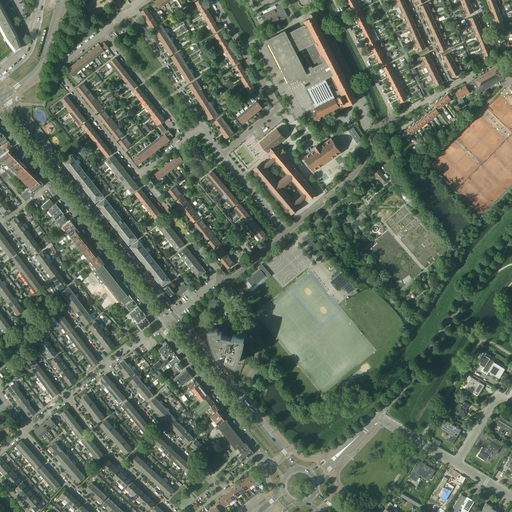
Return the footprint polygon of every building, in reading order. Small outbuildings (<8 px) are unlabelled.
[(159,8),(163,6),(159,0),(157,0),(155,2),(158,7),(159,8)] [(419,6),(421,11),(428,8),(427,5),(431,3),(430,1),(419,6)] [(404,2),(395,6),(396,8),(399,7),(400,10),(407,7),(404,2)] [(499,2),(489,5),(491,11),(498,8),(497,5),(500,4),(499,2)] [(2,8),(0,4),(0,30),(2,34),(2,35),(3,38),(4,38),(6,39),(7,41),(7,42),(14,52),(21,48),(18,40),(17,40),(15,33),(13,28),(12,28),(8,21),(9,21),(6,16),(2,9),(2,8)] [(276,8),(261,16),(266,27),(282,19),(282,20),(287,18),(286,17),(288,16),(282,5),(281,6),(280,4),(276,7),(276,8)] [(358,5),(351,9),(353,13),(360,10),(358,5)] [(407,7),(400,10),(402,13),(396,15),(397,17),(409,12),(407,7)] [(472,7),(465,11),(466,13),(462,15),(463,17),(474,12),(472,7)] [(141,11),(145,17),(152,13),(152,12),(150,10),(148,12),(146,8),(141,11)] [(434,10),(423,15),(425,19),(432,15),(431,13),(435,12),(434,10)] [(339,107),(339,106),(340,109),(358,100),(357,97),(355,98),(319,26),(315,20),(317,19),(316,17),(318,16),(316,12),(314,13),(313,13),(310,14),(311,17),(304,21),(306,25),(305,25),(304,24),(286,34),(285,30),(267,40),(302,109),(313,103),(316,107),(315,108),(316,109),(311,112),(316,122),(321,119),(320,117),(323,116),(323,115),(324,114),(325,114),(325,113),(327,112),(328,113),(328,112),(330,111),(331,111),(331,110),(333,109),(334,110),(334,109),(337,107),(337,108),(339,107)] [(409,12),(397,17),(398,20),(404,17),(405,20),(411,17),(409,12)] [(503,12),(493,16),(495,21),(502,19),(501,15),(504,14),(503,12)] [(152,13),(145,17),(144,17),(148,23),(155,18),(152,13)] [(411,17),(405,20),(406,23),(403,24),(404,27),(414,22),(411,17)] [(155,18),(148,23),(151,29),(159,24),(155,18)] [(438,18),(427,23),(429,27),(436,24),(435,21),(439,20),(438,18)] [(478,20),(470,23),(471,25),(467,27),(468,29),(479,24),(478,20)] [(414,22),(404,27),(405,29),(408,27),(410,30),(416,27),(414,22)] [(507,23),(497,26),(499,32),(506,29),(504,26),(508,25),(507,23)] [(154,29),(157,34),(164,29),(162,25),(160,26),(160,25),(154,29)] [(441,26),(430,31),(432,36),(440,32),(439,30),(442,28),(441,26)] [(416,27),(410,30),(411,33),(408,35),(409,37),(418,33),(416,27)] [(369,28),(362,32),(365,36),(372,33),(369,28)] [(481,28),(474,31),(475,34),(471,35),(472,37),(483,32),(481,28)] [(164,29),(157,34),(159,38),(167,33),(164,29)] [(118,37),(114,31),(109,35),(114,40),(118,37)] [(167,33),(159,38),(162,42),(170,38),(167,33)] [(418,33),(409,37),(410,39),(413,38),(414,41),(421,38),(418,33)] [(445,34),(434,40),(436,44),(443,40),(442,38),(446,36),(445,34)] [(484,36),(477,39),(478,42),(474,44),(475,45),(486,40),(484,36)] [(170,38),(162,42),(165,46),(172,42),(170,38)] [(421,38),(414,41),(416,44),(413,45),(414,47),(423,43),(421,38)] [(265,40),(258,43),(272,73),(279,70),(265,40)] [(501,50),(509,47),(509,44),(508,42),(508,41),(500,44),(501,50)] [(172,42),(165,46),(167,51),(175,46),(172,42)] [(99,44),(95,48),(100,54),(104,51),(108,48),(104,43),(100,46),(99,44)] [(423,43),(414,47),(415,49),(418,48),(419,51),(425,48),(423,43)] [(449,43),(438,48),(440,52),(447,49),(446,46),(450,44),(449,43)] [(488,45),(480,48),(482,50),(478,52),(478,54),(490,49),(488,45)] [(175,46),(167,51),(170,55),(176,51),(178,50),(175,46)] [(95,48),(91,51),(96,57),(100,54),(95,48)] [(91,51),(87,54),(92,60),(96,57),(91,51)] [(442,57),(444,61),(451,57),(450,55),(454,53),(453,51),(442,57)] [(171,57),(174,61),(182,57),(179,52),(178,53),(177,53),(171,57)] [(87,54),(83,57),(88,63),(92,60),(87,54)] [(383,54),(376,58),(378,62),(385,59),(383,54)] [(83,57),(79,60),(85,66),(88,63),(83,57)] [(182,57),(174,61),(177,66),(184,61),(182,57)] [(108,63),(112,67),(118,62),(115,58),(108,63)] [(430,58),(423,61),(424,64),(421,66),(421,67),(432,62),(430,58)] [(385,59),(378,62),(380,67),(387,63),(385,59)] [(79,60),(75,63),(80,70),(85,66),(79,60)] [(457,60),(446,65),(448,69),(455,66),(454,63),(458,61),(457,60)] [(184,61),(177,66),(179,70),(187,65),(184,61)] [(121,66),(118,62),(112,67),(115,71),(121,66)] [(75,63),(72,66),(77,73),(80,70),(75,63)] [(187,65),(179,70),(182,74),(190,69),(187,65)] [(72,75),(73,76),(77,73),(72,66),(68,70),(71,75),(72,75)] [(124,70),(121,66),(115,71),(118,75),(124,70)] [(434,66),(427,70),(428,72),(425,74),(425,75),(436,70),(434,66)] [(497,67),(472,81),(472,82),(475,87),(478,93),(486,89),(486,88),(503,78),(497,67)] [(461,68),(450,73),(452,77),(460,74),(458,71),(462,69),(461,68)] [(190,69),(182,74),(185,78),(192,74),(190,69)] [(127,74),(124,70),(118,75),(121,79),(122,78),(127,74)] [(394,73),(387,77),(389,81),(396,78),(394,73)] [(192,74),(185,78),(188,83),(194,79),(195,78),(192,74)] [(438,74),(431,78),(432,80),(429,82),(429,83),(440,78),(438,74)] [(189,85),(192,89),(199,85),(197,80),(195,81),(189,85)] [(77,88),(80,92),(86,87),(83,83),(77,88)] [(199,85),(192,89),(195,94),(201,90),(202,89),(199,85)] [(455,92),(458,98),(456,99),(461,108),(466,105),(462,98),(465,96),(464,95),(469,92),(465,86),(455,92)] [(86,87),(80,92),(84,96),(90,92),(86,87)] [(133,91),(136,95),(141,91),(138,87),(133,91)] [(480,96),(484,100),(490,95),(488,92),(487,90),(486,91),(485,90),(480,96)] [(90,92),(84,96),(87,100),(93,96),(90,92)] [(61,100),(65,104),(70,100),(66,96),(61,100)] [(93,96),(87,100),(90,104),(96,100),(93,96)] [(96,100),(90,104),(93,108),(99,104),(96,100)] [(208,102),(202,106),(205,110),(213,106),(210,101),(208,102)] [(256,101),(252,104),(258,111),(262,107),(257,102),(256,101)] [(438,109),(443,106),(439,101),(434,104),(438,109)] [(99,104),(93,108),(97,113),(103,108),(99,104)] [(258,111),(252,104),(248,107),(254,114),(258,111)] [(213,106),(205,110),(208,115),(215,110),(213,106)] [(254,114),(248,107),(245,110),(250,117),(254,114)] [(76,108),(71,112),(70,113),(73,117),(79,112),(76,108)] [(435,108),(431,112),(435,117),(439,113),(435,108)] [(98,115),(101,119),(107,114),(104,110),(98,115)] [(215,110),(208,115),(211,119),(217,115),(218,114),(215,110)] [(250,117),(245,110),(241,114),(246,120),(250,117)] [(79,112),(73,117),(76,121),(82,116),(79,112)] [(107,114),(101,119),(105,123),(111,118),(107,114)] [(160,114),(160,115),(155,119),(153,120),(158,125),(161,129),(164,127),(161,123),(165,120),(160,114)] [(246,120),(241,114),(237,117),(238,118),(242,124),(246,120)] [(82,116),(76,121),(79,125),(80,124),(85,120),(82,116)] [(214,122),(217,126),(224,121),(221,116),(220,117),(214,122)] [(111,118),(105,123),(108,127),(114,122),(111,118)] [(224,121),(217,126),(220,130),(227,125),(224,121)] [(82,125),(85,130),(90,126),(87,122),(82,125)] [(114,122),(108,127),(111,131),(117,126),(114,122)] [(227,125),(220,130),(223,134),(230,129),(227,125)] [(117,126),(111,131),(114,135),(120,131),(117,126)] [(168,130),(167,131),(164,127),(161,129),(165,134),(161,137),(166,143),(170,140),(169,138),(172,135),(168,130)] [(299,208),(297,204),(306,197),(308,200),(312,196),(314,198),(318,195),(283,154),(285,152),(283,149),(281,151),(278,148),(276,146),(285,138),(276,128),(260,143),(268,152),(270,155),(273,158),(264,165),(263,165),(261,162),(253,169),(255,172),(254,173),(256,176),(257,176),(285,209),(285,210),(287,212),(288,211),(291,214),(299,208)] [(353,128),(348,131),(357,144),(362,140),(353,128)] [(230,129),(223,134),(226,138),(232,134),(234,133),(230,129)] [(120,131),(114,135),(118,140),(124,135),(120,131)] [(119,141),(122,146),(128,141),(125,136),(119,141)] [(166,143),(161,137),(160,136),(156,139),(161,146),(166,143)] [(325,143),(323,140),(308,151),(310,153),(303,157),(313,171),(341,152),(331,138),(325,143)] [(161,146),(156,139),(152,142),(158,149),(161,146)] [(0,155),(11,146),(7,141),(0,146),(0,155)] [(128,141),(122,146),(126,150),(132,145),(128,141)] [(158,149),(152,142),(148,145),(153,152),(158,149)] [(153,152),(148,145),(145,148),(150,155),(153,152)] [(150,155),(145,148),(140,151),(146,158),(150,155)] [(109,149),(104,153),(107,157),(112,153),(109,149)] [(0,159),(1,161),(11,153),(8,150),(0,156),(0,159)] [(146,158),(140,151),(136,155),(137,156),(142,162),(146,158)] [(2,167),(15,156),(11,153),(1,161),(3,163),(1,165),(2,167)] [(115,158),(113,155),(106,161),(109,165),(117,159),(116,158),(115,158)] [(179,155),(175,159),(180,165),(184,162),(183,160),(179,155)] [(4,171),(18,160),(15,156),(2,167),(0,168),(0,174),(4,171)] [(72,156),(68,159),(66,160),(67,161),(64,163),(67,167),(75,161),(72,156)] [(138,165),(142,162),(137,156),(133,159),(138,165)] [(13,175),(25,166),(19,159),(18,160),(4,171),(6,173),(7,172),(11,177),(13,175)] [(117,159),(109,165),(112,169),(119,163),(117,160),(117,159)] [(175,159),(171,162),(175,167),(176,168),(180,165),(175,159)] [(75,161),(67,167),(70,171),(78,165),(75,161)] [(119,163),(112,169),(116,173),(123,167),(122,166),(119,163)] [(78,165),(70,171),(73,175),(81,168),(78,165)] [(19,178),(28,170),(25,166),(13,175),(16,179),(18,177),(18,178),(19,177),(19,178)] [(123,167),(116,173),(119,177),(126,171),(123,168),(124,168),(123,167)] [(81,168),(73,175),(76,179),(84,172),(81,168)] [(388,180),(379,169),(374,174),(383,185),(388,180)] [(22,181),(32,173),(28,170),(19,178),(22,181)] [(126,171),(119,177),(122,181),(129,175),(128,174),(126,171)] [(155,174),(159,179),(163,176),(159,171),(155,174)] [(212,171),(207,175),(206,176),(209,180),(215,175),(212,171)] [(84,172),(76,179),(79,182),(87,176),(84,172)] [(32,173),(22,181),(25,185),(26,184),(35,176),(32,173)] [(391,173),(391,184),(402,184),(402,173),(391,173)] [(129,175),(122,181),(125,185),(132,179),(130,176),(129,175)] [(215,175),(209,180),(212,184),(219,179),(215,175)] [(35,176),(26,184),(29,188),(39,180),(39,179),(35,176)] [(87,176),(79,182),(82,186),(90,180),(87,176)] [(39,180),(29,188),(20,195),(25,201),(43,186),(42,184),(42,182),(39,179),(39,180)] [(132,179),(125,185),(128,189),(136,183),(135,182),(132,179)] [(219,179),(212,184),(216,188),(222,183),(219,179)] [(90,180),(82,186),(85,190),(94,184),(90,180)] [(136,183),(128,189),(132,193),(139,187),(136,184),(137,184),(136,183)] [(222,183),(216,188),(219,192),(225,187),(222,183)] [(94,184),(85,190),(88,194),(97,188),(94,184)] [(175,186),(169,191),(172,195),(178,190),(175,186)] [(225,187),(219,192),(222,196),(223,195),(228,190),(225,187)] [(97,188),(88,194),(91,198),(100,191),(97,188)] [(140,189),(135,193),(138,197),(143,193),(140,189)] [(178,190),(172,195),(176,199),(182,195),(178,190)] [(100,191),(91,198),(95,202),(98,200),(103,196),(100,191)] [(231,194),(227,198),(225,199),(228,203),(235,198),(231,194)] [(177,201),(180,205),(186,200),(183,196),(177,201)] [(105,198),(101,201),(100,202),(100,203),(97,205),(101,209),(109,203),(105,198)] [(235,198),(228,203),(232,207),(233,206),(238,202),(235,198)] [(49,199),(38,208),(42,214),(46,211),(45,209),(53,203),(49,199)] [(186,200),(180,205),(184,210),(190,205),(186,200)] [(109,203),(101,209),(104,213),(112,207),(109,203)] [(48,211),(51,215),(59,209),(55,204),(48,211)] [(233,209),(237,213),(243,208),(239,204),(234,208),(235,208),(233,209)] [(190,205),(184,210),(187,213),(193,209),(190,205)] [(8,207),(2,212),(5,215),(11,211),(8,207)] [(112,207),(104,213),(107,217),(115,211),(112,207)] [(243,208),(237,213),(240,217),(241,216),(246,212),(243,208)] [(59,209),(51,215),(55,220),(63,214),(59,209)] [(193,209),(187,213),(190,218),(196,213),(193,209)] [(115,211),(107,217),(110,221),(118,214),(115,211)] [(357,217),(361,222),(367,217),(364,212),(357,217)] [(196,213),(190,218),(193,222),(200,217),(196,213)] [(118,214),(110,221),(113,225),(121,218),(118,214)] [(160,214),(155,218),(158,222),(163,218),(160,214)] [(60,226),(67,220),(65,218),(65,217),(64,216),(63,216),(63,215),(56,221),(54,222),(58,226),(59,225),(60,226)] [(249,215),(244,219),(243,220),(246,224),(252,219),(249,215)] [(9,222),(12,226),(19,221),(16,216),(9,222)] [(316,228),(323,222),(319,217),(312,223),(316,228)] [(121,218),(113,225),(116,228),(124,222),(121,218)] [(195,224),(198,228),(204,223),(201,219),(195,224)] [(252,219),(246,224),(249,228),(256,223),(252,219)] [(62,226),(65,230),(73,224),(69,220),(62,226)] [(158,226),(161,230),(168,224),(167,223),(165,220),(158,226)] [(19,221),(12,226),(15,230),(23,225),(19,221)] [(124,222),(116,228),(119,232),(127,226),(124,222)] [(204,223),(198,228),(201,232),(207,227),(204,223)] [(256,223),(249,228),(253,232),(259,227),(256,223)] [(73,224),(65,230),(68,234),(75,228),(76,228),(73,224)] [(168,224),(161,230),(164,234),(171,228),(169,225),(168,224)] [(23,225),(15,230),(18,234),(26,229),(23,225)] [(127,226),(119,232),(122,236),(130,230),(127,226)] [(207,227),(201,232),(205,236),(211,231),(207,227)] [(259,227),(253,232),(256,236),(262,231),(259,227)] [(75,228),(68,234),(68,235),(70,239),(78,232),(75,228)] [(171,228),(164,234),(167,238),(175,232),(174,231),(173,231),(171,228)] [(26,229),(18,234),(21,238),(29,233),(26,229)] [(130,230),(122,236),(125,240),(133,234),(130,230)] [(211,231),(205,236),(208,240),(214,236),(211,231)] [(262,231),(256,236),(259,240),(260,239),(265,235),(262,231)] [(78,232),(70,239),(74,242),(82,236),(80,233),(79,233),(78,232)] [(175,232),(167,238),(170,242),(177,236),(175,233),(175,232)] [(29,233),(21,238),(24,242),(32,237),(29,233)] [(133,234),(125,240),(128,244),(131,242),(132,242),(137,238),(133,234)] [(302,239),(317,257),(323,253),(307,234),(302,239)] [(82,236),(74,242),(77,246),(85,240),(84,239),(84,238),(82,236)] [(177,236),(170,242),(174,246),(181,240),(180,239),(177,236)] [(214,236),(208,240),(211,244),(217,240),(214,236)] [(32,237),(24,242),(27,246),(35,241),(32,237)] [(85,240),(77,246),(80,250),(87,244),(85,240)] [(138,240),(135,243),(133,244),(134,245),(131,247),(134,252),(142,245),(138,240)] [(181,240),(174,246),(177,250),(184,244),(181,241),(182,241),(181,240)] [(217,240),(211,244),(215,249),(221,244),(217,240)] [(6,241),(0,246),(3,250),(9,245),(6,241)] [(35,241),(27,246),(30,250),(38,245),(35,241)] [(87,244),(80,250),(83,254),(91,247),(89,245),(88,244),(87,244)] [(9,245),(3,250),(6,254),(12,249),(9,245)] [(38,245),(30,250),(34,255),(41,249),(38,245)] [(142,245),(134,252),(137,255),(145,249),(142,245)] [(91,247),(83,254),(86,258),(94,252),(93,251),(93,250),(91,247)] [(179,252),(182,257),(190,251),(189,250),(188,250),(186,247),(179,252)] [(215,251),(218,256),(224,251),(221,247),(215,251)] [(12,249),(6,254),(9,258),(15,253),(12,249)] [(145,249),(137,255),(140,259),(148,253),(145,249)] [(35,256),(38,261),(45,255),(42,251),(35,256)] [(190,251),(182,257),(185,261),(192,255),(190,252),(190,251)] [(224,251),(218,256),(221,260),(227,255),(224,251)] [(94,252),(86,258),(89,261),(97,255),(94,252)] [(148,253),(140,259),(143,263),(151,257),(148,253)] [(11,259),(14,264),(20,259),(17,255),(11,259)] [(45,255),(38,261),(41,265),(48,259),(45,255)] [(97,255),(89,261),(92,265),(100,259),(97,255)] [(192,255),(185,261),(188,265),(196,259),(195,258),(192,255)] [(227,255),(221,260),(224,264),(231,259),(227,255)] [(151,257),(143,263),(146,267),(154,260),(151,257)] [(20,259),(14,264),(17,268),(23,263),(20,259)] [(48,259),(41,265),(44,269),(51,264),(48,259)] [(100,259),(92,265),(96,269),(104,263),(100,259)] [(196,259),(188,265),(192,269),(199,263),(196,260),(197,260),(196,259)] [(231,259),(224,264),(228,268),(234,264),(231,259)] [(154,260),(146,267),(149,271),(157,264),(154,260)] [(23,263),(17,268),(20,272),(26,267),(23,263)] [(97,275),(107,267),(104,263),(96,269),(88,275),(91,280),(97,275)] [(199,263),(192,269),(195,273),(202,267),(201,266),(199,263)] [(51,264),(44,269),(47,273),(54,268),(51,264)] [(157,264),(149,271),(152,274),(160,268),(157,264)] [(271,275),(264,266),(262,264),(258,267),(260,270),(248,280),(253,286),(265,276),(267,279),(271,275)] [(26,267),(20,272),(19,272),(22,276),(29,271),(26,267)] [(100,279),(110,271),(107,267),(97,275),(100,279)] [(202,267),(195,273),(198,277),(205,271),(203,268),(202,267)] [(54,268),(47,273),(50,277),(57,272),(54,268)] [(160,268),(152,274),(155,278),(163,272),(160,268)] [(348,294),(355,288),(339,269),(330,276),(332,277),(330,279),(332,282),(338,289),(340,291),(340,290),(342,289),(343,291),(345,290),(348,294)] [(29,271),(22,276),(25,280),(32,275),(29,271)] [(110,271),(100,279),(104,283),(113,275),(110,271)] [(57,272),(50,277),(53,281),(60,276),(57,272)] [(163,272),(155,278),(158,282),(166,276),(163,272)] [(32,275),(25,280),(28,285),(35,279),(32,275)] [(60,276),(53,281),(56,285),(63,280),(60,276)] [(170,281),(166,276),(158,282),(162,286),(164,284),(165,285),(170,281)] [(109,289),(118,282),(115,277),(105,285),(109,289)] [(35,279),(28,285),(31,288),(38,283),(35,279)] [(63,280),(56,285),(59,290),(67,284),(63,280)] [(118,282),(109,289),(112,294),(122,286),(118,282)] [(38,283),(31,288),(34,293),(35,292),(41,287),(38,283)] [(179,296),(188,288),(184,283),(175,290),(176,292),(179,296)] [(169,285),(164,288),(170,296),(176,292),(175,290),(174,291),(169,285)] [(115,298),(125,290),(122,286),(112,294),(115,298)] [(61,292),(64,296),(71,290),(68,287),(67,287),(61,292)] [(8,290),(2,295),(4,299),(10,294),(8,290)] [(71,290),(64,296),(67,300),(74,294),(71,290)] [(118,302),(128,294),(125,290),(115,298),(118,302)] [(10,294),(4,299),(8,303),(14,298),(10,294)] [(74,294),(67,300),(70,304),(77,299),(74,294)] [(124,305),(132,299),(128,294),(120,301),(121,303),(122,302),(124,305)] [(14,298),(8,303),(11,307),(17,302),(14,298)] [(77,299),(70,304),(73,308),(80,303),(77,299)] [(129,310),(136,304),(133,300),(125,306),(129,310)] [(17,302),(11,307),(14,311),(20,306),(17,302)] [(80,303),(73,308),(76,312),(83,307),(80,303)] [(20,306),(14,311),(17,315),(23,310),(20,306)] [(129,313),(132,318),(141,311),(138,306),(129,313)] [(83,307),(76,312),(79,316),(86,311),(83,307)] [(53,316),(56,320),(62,316),(59,311),(54,315),(54,316),(53,316)] [(86,311),(79,316),(82,320),(89,315),(86,311)] [(141,311),(132,318),(133,320),(135,319),(137,322),(145,316),(141,311)] [(89,315),(82,320),(85,324),(91,320),(92,319),(89,315)] [(62,316),(56,320),(59,324),(65,320),(62,316)] [(137,324),(141,329),(149,323),(148,320),(148,319),(147,318),(146,318),(145,318),(137,324)] [(65,320),(59,324),(62,328),(68,324),(65,320)] [(88,327),(91,331),(98,326),(95,321),(88,327)] [(7,324),(2,328),(5,332),(10,328),(7,324)] [(68,324),(62,328),(65,333),(66,332),(71,328),(68,324)] [(98,326),(91,331),(94,335),(101,330),(98,326)] [(232,337),(227,336),(222,335),(221,331),(219,331),(218,328),(209,329),(211,339),(213,347),(217,356),(226,353),(227,355),(225,358),(236,364),(239,355),(242,346),(244,337),(235,335),(233,335),(232,337)] [(66,334),(69,338),(76,333),(73,330),(67,333),(68,334),(66,334)] [(101,330),(94,335),(97,339),(105,334),(101,330)] [(34,338),(37,342),(44,337),(41,332),(34,338)] [(76,333),(69,338),(73,342),(79,338),(76,333)] [(105,334),(97,339),(101,343),(108,338),(105,334)] [(44,337),(37,342),(40,346),(47,341),(44,337)] [(79,338),(73,342),(76,346),(82,342),(79,338)] [(108,338),(101,343),(104,347),(111,342),(108,338)] [(47,341),(40,346),(43,350),(50,345),(47,341)] [(82,342),(76,346),(78,350),(85,345),(82,342)] [(111,342),(104,347),(107,351),(114,346),(111,342)] [(162,354),(170,347),(167,343),(159,349),(157,351),(160,355),(162,354)] [(50,345),(43,350),(46,354),(53,349),(50,345)] [(85,345),(78,350),(82,354),(88,350),(85,345)] [(170,347),(162,354),(166,358),(174,352),(170,347)] [(53,349),(46,354),(49,359),(56,353),(53,349)] [(88,350),(82,354),(85,358),(91,354),(88,350)] [(491,356),(490,356),(486,353),(479,364),(484,367),(481,371),(487,375),(488,373),(489,373),(489,372),(488,372),(489,371),(491,372),(499,377),(503,371),(497,368),(497,366),(495,366),(493,365),(495,362),(489,359),(491,356)] [(24,358),(28,362),(33,358),(29,354),(24,358)] [(91,354),(85,358),(88,362),(94,358),(91,354)] [(50,360),(54,365),(61,359),(58,355),(50,360)] [(173,366),(180,360),(176,355),(169,361),(173,366)] [(33,358),(28,362),(31,366),(36,363),(33,358)] [(94,358),(88,362),(91,366),(92,366),(97,362),(94,358)] [(61,359),(54,365),(57,369),(64,363),(61,359)] [(117,365),(121,369),(127,364),(124,360),(117,365)] [(176,373),(185,366),(181,361),(172,368),(175,372),(172,374),(174,377),(177,375),(176,373)] [(157,362),(152,366),(156,371),(161,367),(157,362)] [(64,363),(57,369),(60,373),(67,367),(64,363)] [(31,369),(34,373),(40,368),(37,364),(32,368),(31,369)] [(127,364),(121,369),(124,373),(130,367),(127,364)] [(67,367),(60,373),(63,377),(70,371),(67,367)] [(130,367),(124,373),(127,377),(134,371),(130,367)] [(40,368),(34,373),(37,377),(43,372),(40,368)] [(193,376),(186,368),(172,379),(179,387),(193,376)] [(70,371),(63,377),(66,381),(73,376),(70,371)] [(134,371),(127,377),(130,381),(137,375),(134,371)] [(43,372),(37,377),(40,381),(46,376),(43,372)] [(99,380),(103,383),(109,378),(105,374),(100,379),(99,380)] [(137,375),(130,381),(133,385),(140,379),(137,375)] [(46,376),(40,381),(43,385),(49,380),(46,376)] [(73,376),(66,381),(69,385),(76,380),(73,376)] [(478,395),(484,385),(479,382),(480,381),(478,380),(477,381),(471,377),(466,385),(474,390),(473,392),(475,394),(476,395),(476,394),(478,395)] [(112,382),(109,378),(103,383),(106,387),(112,382)] [(191,388),(198,383),(195,378),(187,385),(188,387),(189,386),(191,388)] [(140,379),(133,385),(137,388),(143,383),(140,379)] [(49,380),(43,385),(46,389),(52,384),(49,380)] [(115,386),(112,382),(106,387),(109,391),(115,386)] [(143,383),(137,388),(140,392),(147,387),(143,383)] [(191,390),(194,394),(202,387),(199,383),(191,390)] [(7,388),(11,392),(17,388),(13,384),(7,388)] [(52,384),(46,389),(49,393),(55,388),(52,384)] [(118,390),(115,386),(109,391),(112,395),(118,390)] [(147,387),(140,392),(143,396),(150,390),(147,387)] [(202,387),(194,394),(197,397),(205,391),(202,387)] [(17,388),(11,392),(13,396),(19,392),(17,388)] [(55,388),(49,393),(52,397),(53,397),(58,393),(55,388)] [(85,389),(78,395),(80,397),(87,391),(85,389)] [(121,394),(118,390),(112,395),(115,399),(121,394)] [(150,390),(143,396),(146,400),(152,395),(153,394),(150,390)] [(205,391),(197,397),(201,402),(208,396),(205,391)] [(19,392),(13,396),(16,400),(22,396),(19,392)] [(93,402),(90,398),(87,394),(80,399),(86,407),(93,402)] [(125,398),(121,394),(115,399),(119,403),(120,402),(125,398)] [(22,396),(16,400),(19,404),(25,400),(22,396)] [(205,412),(215,404),(208,396),(201,402),(189,411),(194,418),(195,420),(205,412)] [(149,403),(152,407),(159,401),(155,397),(154,398),(149,403)] [(468,408),(470,405),(465,402),(464,402),(461,400),(458,399),(456,401),(458,402),(455,407),(457,409),(455,412),(458,414),(458,415),(463,418),(466,414),(464,413),(467,408),(468,408)] [(25,400),(19,404),(22,408),(28,404),(25,400)] [(121,406),(125,410),(131,405),(127,401),(122,405),(121,406)] [(159,401),(152,407),(156,410),(162,404),(159,401)] [(99,409),(96,406),(93,402),(86,407),(92,415),(99,409)] [(28,404),(22,408),(25,412),(31,408),(28,404)] [(162,404),(156,410),(159,414),(166,408),(162,404)] [(212,414),(219,409),(215,404),(205,412),(206,414),(209,411),(212,414)] [(131,405),(125,410),(128,414),(134,409),(131,405)] [(31,408),(25,412),(29,417),(35,412),(31,408)] [(166,408),(159,414),(163,418),(169,412),(166,408)] [(60,414),(63,418),(69,413),(66,409),(61,413),(60,414)] [(105,417),(102,413),(99,409),(92,415),(98,423),(105,417)] [(134,409),(128,414),(131,417),(137,412),(134,409)] [(219,409),(212,414),(211,415),(214,420),(222,413),(219,409)] [(137,412),(131,417),(134,421),(140,416),(137,412)] [(169,412),(163,418),(166,421),(172,415),(169,412)] [(69,413),(63,418),(67,422),(73,417),(69,413)] [(214,420),(203,428),(207,433),(216,426),(226,418),(222,413),(214,420)] [(509,422),(503,418),(504,416),(501,414),(498,419),(497,421),(497,420),(495,424),(500,427),(497,432),(503,435),(506,430),(511,433),(511,430),(511,421),(510,420),(509,422)] [(172,415),(166,421),(170,425),(175,420),(176,419),(172,415)] [(140,416),(134,421),(138,425),(144,420),(140,416)] [(76,421),(73,417),(67,422),(70,426),(76,421)] [(51,418),(47,421),(52,428),(56,425),(55,424),(51,418)] [(228,421),(226,418),(216,426),(218,429),(219,428),(232,444),(231,445),(235,451),(238,448),(242,453),(250,447),(245,442),(244,443),(227,422),(228,421)] [(113,426),(109,423),(106,419),(100,425),(106,432),(113,426)] [(144,420),(138,425),(141,429),(147,424),(144,420)] [(175,420),(170,425),(173,429),(178,423),(175,420)] [(461,430),(458,428),(456,426),(446,420),(440,429),(448,433),(449,431),(452,433),(448,440),(447,439),(447,440),(453,443),(461,430)] [(47,421),(43,424),(48,431),(52,428),(47,421)] [(79,425),(76,421),(70,426),(73,430),(79,425)] [(178,423),(173,429),(176,432),(183,426),(179,422),(178,423)] [(43,424),(39,427),(44,434),(48,431),(43,424)] [(147,424),(141,429),(144,433),(145,432),(150,428),(147,424)] [(82,429),(79,425),(73,430),(76,434),(82,429)] [(119,434),(116,430),(113,426),(106,432),(112,440),(119,434)] [(183,426),(176,432),(180,436),(186,430),(183,426)] [(40,438),(44,434),(39,427),(34,431),(39,437),(40,438)] [(85,433),(82,429),(76,434),(79,438),(80,437),(85,433)] [(186,430),(180,436),(183,439),(189,433),(186,430)] [(189,433),(183,439),(187,443),(192,438),(193,437),(189,433)] [(126,441),(122,437),(119,434),(112,440),(119,447),(126,441)] [(81,440),(84,444),(90,439),(86,435),(81,439),(82,439),(81,440)] [(155,444),(156,443),(160,438),(157,435),(152,440),(151,441),(155,444)] [(164,442),(160,438),(156,443),(160,447),(164,442)] [(492,441),(487,438),(484,442),(485,443),(477,456),(485,461),(491,450),(497,454),(501,447),(492,441)] [(93,443),(90,439),(84,444),(87,448),(93,443)] [(191,445),(195,448),(200,443),(196,439),(191,445)] [(16,446),(19,450),(25,445),(22,441),(17,445),(16,446)] [(132,448),(129,444),(126,441),(119,447),(125,454),(132,448)] [(49,448),(52,452),(59,446),(55,442),(54,443),(49,448)] [(168,445),(164,442),(160,447),(163,450),(168,445)] [(93,443),(87,448),(90,452),(96,447),(93,443)] [(200,443),(195,448),(198,452),(204,446),(200,443)] [(25,445),(19,450),(22,454),(28,449),(25,445)] [(171,449),(168,445),(163,450),(162,451),(166,454),(171,449)] [(59,446),(52,452),(55,456),(62,450),(59,446)] [(96,447),(90,452),(93,456),(99,451),(96,447)] [(250,447),(242,453),(236,458),(237,460),(238,458),(242,462),(254,452),(250,447)] [(31,452),(28,449),(22,454),(26,458),(31,452)] [(175,452),(171,449),(166,454),(170,458),(175,452)] [(62,450),(55,456),(59,460),(65,454),(62,450)] [(99,451),(93,456),(97,460),(98,459),(103,455),(99,451)] [(35,456),(31,452),(26,458),(29,461),(35,456)] [(179,456),(175,452),(170,458),(174,461),(179,456)] [(65,454),(59,460),(62,463),(68,458),(65,454)] [(38,460),(35,456),(29,461),(32,465),(38,460)] [(132,461),(136,465),(141,459),(137,456),(132,461)] [(182,459),(179,456),(174,461),(177,465),(182,459)] [(68,458),(62,463),(65,467),(72,461),(68,458)] [(101,466),(105,470),(112,463),(108,459),(101,466)] [(141,459),(136,465),(139,468),(144,463),(141,459)] [(186,462),(182,459),(177,465),(181,468),(182,467),(186,462)] [(42,464),(38,460),(32,465),(36,469),(37,468),(42,464)] [(72,461),(65,467),(68,471),(75,465),(72,461)] [(408,477),(415,481),(418,476),(415,474),(418,471),(426,476),(425,478),(428,480),(434,471),(418,461),(408,477)] [(115,467),(112,463),(105,470),(109,473),(115,467)] [(144,463),(139,468),(143,472),(148,466),(144,463)] [(7,465),(1,471),(4,475),(11,469),(7,465)] [(75,465),(68,471),(72,475),(78,469),(75,465)] [(37,471),(41,475),(46,470),(43,466),(38,470),(37,471)] [(148,466),(143,472),(147,475),(152,469),(148,466)] [(194,469),(190,466),(185,470),(184,471),(188,475),(189,474),(194,469)] [(119,470),(115,467),(109,473),(113,477),(119,470)] [(11,469),(4,475),(7,479),(14,473),(11,469)] [(78,469),(72,475),(75,479),(82,473),(78,469)] [(152,469),(147,475),(150,478),(155,473),(152,469)] [(46,470),(41,475),(44,478),(50,473),(46,470)] [(123,473),(119,470),(113,477),(117,480),(123,473)] [(14,473),(7,479),(11,482),(17,477),(14,473)] [(53,477),(50,473),(44,478),(47,482),(53,477)] [(82,473),(75,479),(78,482),(84,477),(85,477),(82,473)] [(126,477),(123,473),(117,480),(120,484),(126,477)] [(155,473),(150,478),(154,482),(159,476),(155,473)] [(251,474),(247,477),(253,484),(257,481),(251,474)] [(159,476),(154,482),(158,485),(163,480),(159,476)] [(17,477),(11,482),(14,486),(21,481),(17,477)] [(56,481),(53,477),(47,482),(50,486),(56,481)] [(130,481),(126,477),(120,484),(124,487),(130,481)] [(247,477),(243,480),(249,487),(253,484),(247,477)] [(451,491),(445,488),(446,487),(444,486),(448,479),(444,477),(436,490),(435,490),(432,495),(432,494),(431,496),(430,498),(436,501),(439,496),(445,500),(451,491)] [(163,480),(158,485),(161,488),(166,483),(163,480)] [(243,480),(239,483),(245,490),(249,487),(243,480)] [(60,485),(56,481),(50,486),(54,490),(55,489),(60,485)] [(15,488),(19,492),(26,486),(22,482),(15,488)] [(86,489),(89,492),(95,486),(92,482),(91,483),(86,489)] [(126,489),(130,492),(136,486),(132,482),(126,489)] [(166,483),(161,488),(165,492),(170,486),(166,483)] [(239,483),(235,486),(241,493),(245,490),(239,483)] [(26,486),(19,492),(22,496),(29,490),(26,486)] [(95,486),(89,492),(93,496),(99,489),(95,486)] [(140,489),(136,486),(130,492),(133,496),(140,489)] [(170,486),(165,492),(169,495),(174,490),(170,486)] [(235,486),(231,490),(237,497),(241,493),(235,486)] [(99,489),(93,496),(97,499),(103,493),(99,489)] [(143,492),(140,489),(133,496),(137,499),(143,492)] [(29,490),(22,496),(26,500),(32,494),(29,490)] [(59,497),(63,500),(69,494),(65,490),(59,497)] [(231,490),(227,493),(233,500),(237,497),(231,490)] [(147,496),(143,492),(137,499),(141,503),(147,496)] [(103,493),(97,499),(101,503),(106,497),(107,496),(103,493)] [(227,493),(223,496),(229,503),(233,500),(227,493)] [(32,494),(26,500),(29,504),(36,498),(32,494)] [(73,497),(69,494),(63,500),(67,504),(73,497)] [(455,511),(461,511),(462,511),(466,511),(474,500),(468,497),(467,499),(464,498),(465,496),(461,494),(452,510),(455,511)] [(151,499),(147,496),(141,503),(145,506),(151,499)] [(225,506),(229,503),(223,496),(219,499),(220,500),(218,502),(225,511),(227,509),(225,506)] [(77,501),(73,497),(67,504),(70,507),(77,501)] [(102,504),(106,507),(112,501),(108,497),(107,498),(102,504)] [(36,498),(29,504),(32,507),(39,501),(36,498)] [(155,503),(151,499),(145,506),(149,510),(155,503)] [(39,501),(32,507),(36,511),(43,506),(39,501)] [(81,504),(77,501),(70,507),(74,511),(81,504)] [(112,501),(106,507),(110,511),(116,504),(112,501)] [(386,508),(385,509),(382,511),(391,511),(393,510),(395,508),(388,502),(384,506),(386,508)] [(498,511),(491,507),(492,506),(486,503),(481,511),(479,509),(477,511),(498,511)]
